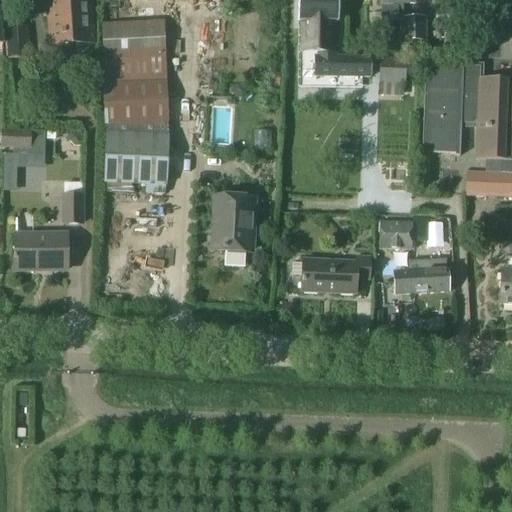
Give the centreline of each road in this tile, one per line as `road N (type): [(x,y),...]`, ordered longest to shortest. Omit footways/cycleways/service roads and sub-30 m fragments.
road 1 (unclassified): [(0,328),(511,355)]
road 2 (unknown): [(174,337),(174,31)]
